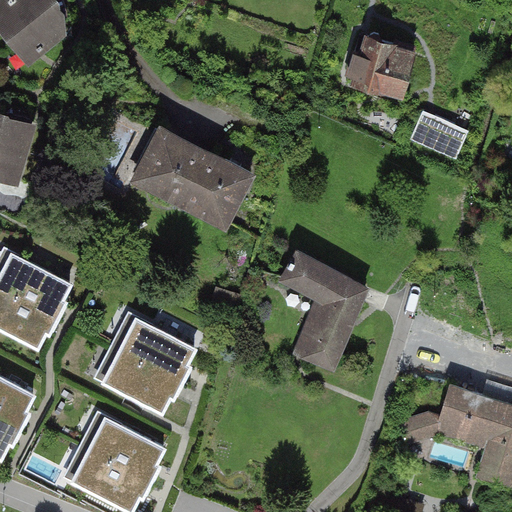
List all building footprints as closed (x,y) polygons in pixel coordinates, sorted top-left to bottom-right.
[(57,0),(0,0),(0,1),(0,0),(0,32),(29,66),(65,35),(60,4),(57,0)] [(404,101),(418,48),(361,32),(347,85),(404,101)] [(469,129),(423,110),(411,138),(458,157),(469,129)] [(37,126),(2,115),(0,123),(0,170),(21,176),(37,126)] [(255,170),(153,123),(127,181),(228,227),(255,170)] [(373,289),(295,254),(279,288),(316,305),(295,352),(336,370),(373,289)] [(13,256),(0,281),(0,290),(53,317),(61,302),(69,284),(13,256)] [(0,290),(0,332),(36,351),(47,329),(53,317),(0,290)] [(139,320),(122,353),(176,381),(184,365),(193,347),(139,320)] [(122,353),(105,387),(159,414),(170,391),(176,381),(122,353)] [(0,374),(0,417),(15,426),(23,411),(33,392),(0,374)] [(511,404),(438,383),(416,459),(511,486),(511,404)] [(106,414),(87,450),(144,480),(153,463),(163,444),(106,414)] [(0,417),(0,454),(11,435),(15,426),(0,417)] [(87,450),(69,485),(120,511),(127,511),(139,489),(144,480),(87,450)]
